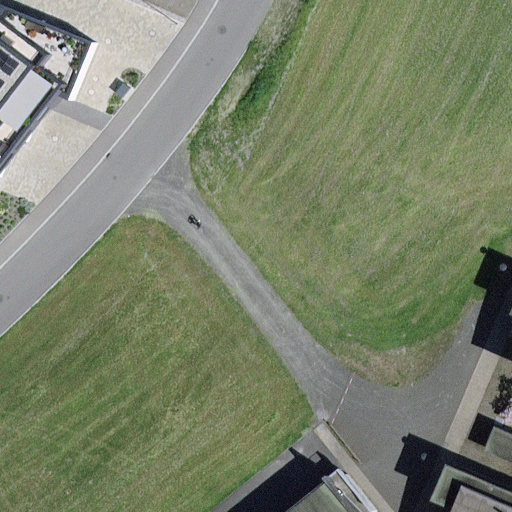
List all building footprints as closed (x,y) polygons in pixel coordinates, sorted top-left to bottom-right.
[(0,162),(58,89),(35,71),(46,56),(0,19),(0,162)] [(511,435),(496,428),(485,453),(511,464),(511,435)] [(434,500),(454,508),(463,488),(511,507),(511,493),(447,467),(434,500)] [(375,511),(342,470),(289,511),(375,511)] [(511,511),(511,507),(463,488),(454,508),(452,511),(511,511)]
